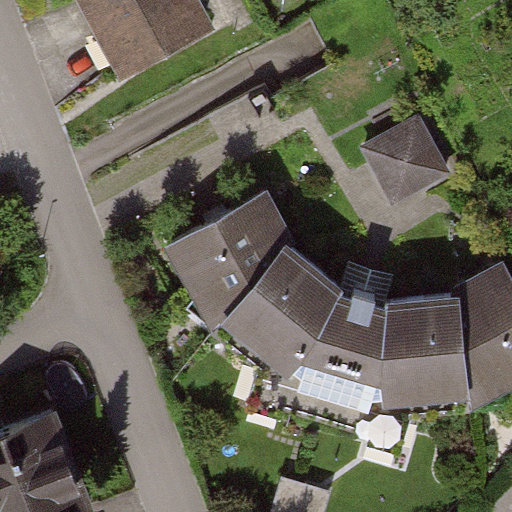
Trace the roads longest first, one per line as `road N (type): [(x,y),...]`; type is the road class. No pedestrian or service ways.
road 1 (residential): [(101,304),(0,57)]
road 2 (residential): [(178,511),(101,304)]
